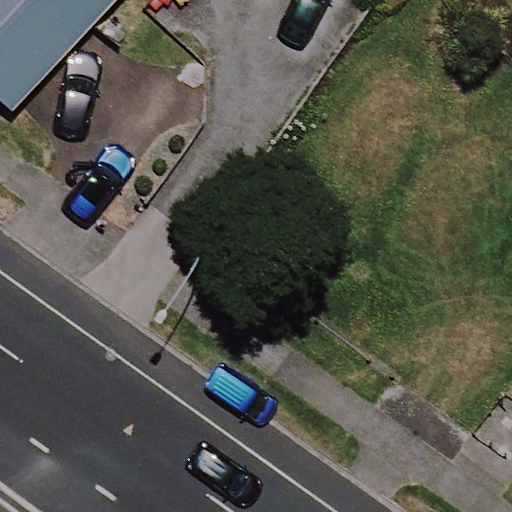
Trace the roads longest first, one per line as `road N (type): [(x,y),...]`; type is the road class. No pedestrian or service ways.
road 1 (tertiary): [(115,427),(230,511)]
road 2 (tertiary): [(0,344),(115,427)]
